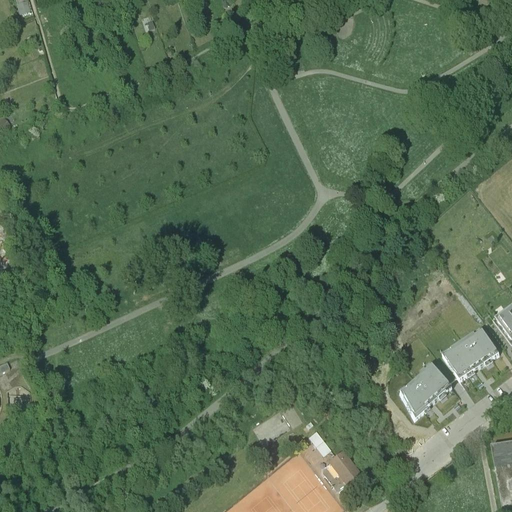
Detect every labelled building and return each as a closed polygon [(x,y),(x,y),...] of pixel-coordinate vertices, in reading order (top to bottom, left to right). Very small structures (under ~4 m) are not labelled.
[(29,6),(19,8),(21,19),(31,17),(29,6)] [(461,303),(429,324),(438,337),(470,316),(461,303)] [(511,310),(493,325),(511,350),(511,310)] [(458,348),(442,360),(457,380),(460,385),(460,384),(464,390),(492,371),(488,365),(499,357),(481,332),(465,343),(466,344),(459,349),(458,348)] [(410,374),(417,382),(431,368),(448,387),(457,380),(442,360),(458,348),(452,340),(430,356),(410,374)] [(405,348),(414,364),(422,359),(414,343),(405,348)] [(432,419),(456,397),(451,391),(452,391),(448,387),(431,368),(417,382),(411,388),(411,387),(398,398),(414,426),(426,414),(432,419)] [(327,452),(312,433),(303,440),(319,458),(327,452)] [(511,511),(511,446),(490,451),(500,511),(511,511)] [(364,483),(340,453),(327,464),(351,493),(364,483)]
